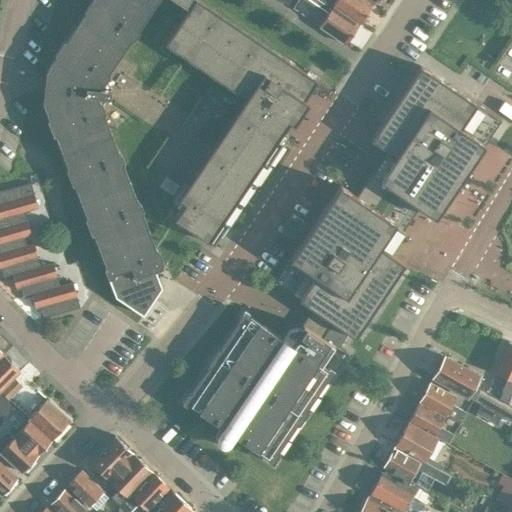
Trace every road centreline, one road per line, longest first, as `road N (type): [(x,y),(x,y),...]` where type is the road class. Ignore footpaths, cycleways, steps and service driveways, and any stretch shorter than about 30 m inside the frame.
road 1 (residential): [(108,405),(230,263),(366,62)]
road 2 (residential): [(320,511),(444,285)]
road 3 (residential): [(0,305),(108,405)]
road 4 (residential): [(7,511),(108,405)]
road 5 (residential): [(108,405),(210,500)]
road 6 (residential): [(444,285),(511,182)]
